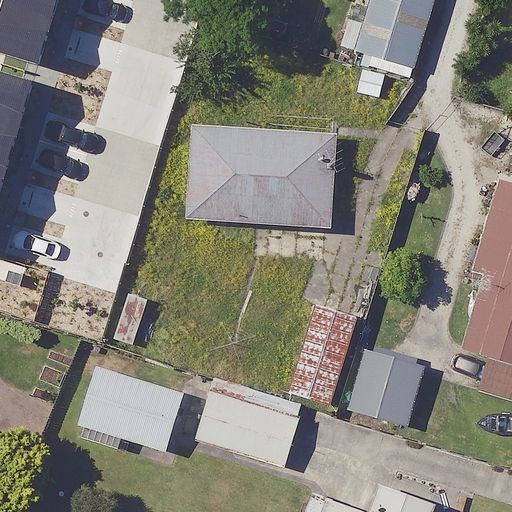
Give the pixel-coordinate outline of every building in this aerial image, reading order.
[(113,0),(0,0),(0,30),(95,60),(113,0)] [(433,0),(362,0),(344,55),(408,77),(433,0)] [(336,131),(190,120),(183,214),(329,225),(336,131)] [(96,193),(0,162),(0,238),(73,262),(96,193)] [(511,180),(498,177),(474,264),(453,341),(490,352),(479,390),(511,399),(511,180)] [(355,313),(313,301),(288,390),(329,402),(355,313)] [(423,365),(367,349),(350,407),(406,423),(423,365)] [(182,389),(94,362),(73,433),(116,446),(120,434),(164,448),(182,389)] [(301,403),(212,378),(195,438),(283,463),(301,403)] [(431,499),(372,477),(367,491),(321,474),(306,511),(431,511),(427,510),(431,499)]
